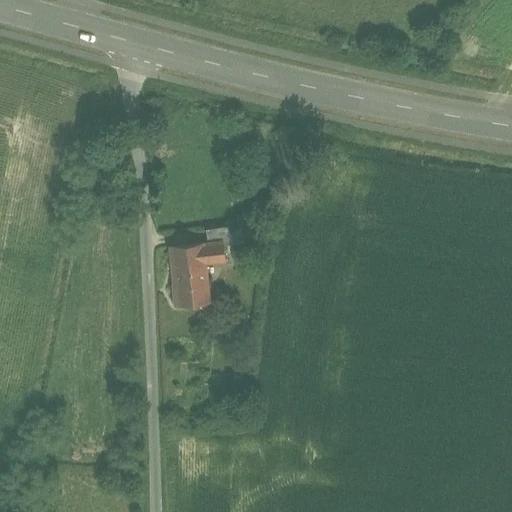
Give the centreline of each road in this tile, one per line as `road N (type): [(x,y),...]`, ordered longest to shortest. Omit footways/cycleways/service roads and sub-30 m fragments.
road 1 (residential): [(152,511),(140,216),(123,41)]
road 2 (primary): [(511,130),(319,92),(123,41)]
road 3 (primary): [(123,41),(0,9)]
